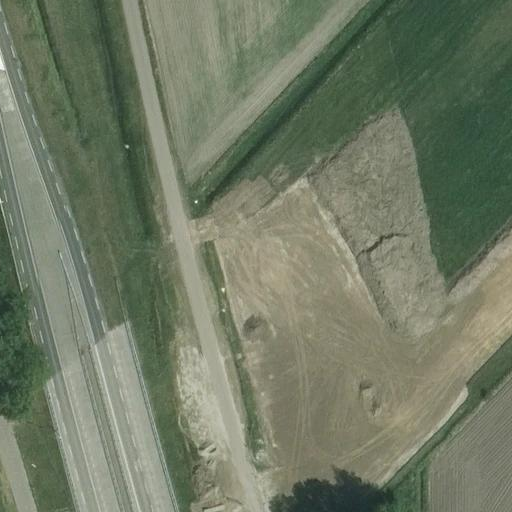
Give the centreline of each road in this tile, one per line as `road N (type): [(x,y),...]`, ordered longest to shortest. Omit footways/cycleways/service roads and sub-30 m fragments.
road 1 (unclassified): [(257,511),(199,311),(128,0)]
road 2 (primary): [(143,511),(0,25)]
road 3 (primary): [(0,153),(92,511)]
